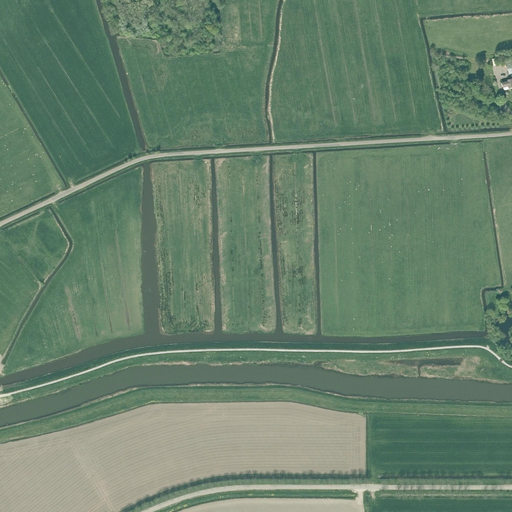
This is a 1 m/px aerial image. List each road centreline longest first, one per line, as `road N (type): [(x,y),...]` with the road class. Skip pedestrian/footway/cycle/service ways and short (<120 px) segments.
road 1 (unclassified): [(0,224),(148,157),(511,133)]
road 2 (track): [(511,407),(358,402),(281,389),(154,390),(0,432)]
road 3 (unclassified): [(145,511),(238,487),(511,487)]
